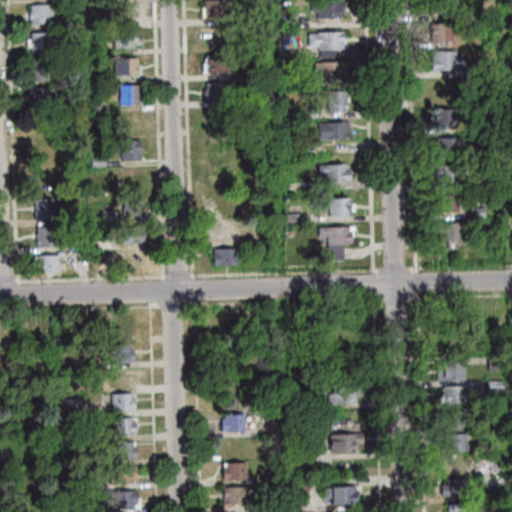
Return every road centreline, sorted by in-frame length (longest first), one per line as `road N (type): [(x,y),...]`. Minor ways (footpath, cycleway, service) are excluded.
road 1 (residential): [(401,511),(384,0)]
road 2 (residential): [(511,280),(0,297)]
road 3 (residential): [(177,291),(167,0)]
road 4 (residential): [(177,511),(170,291)]
